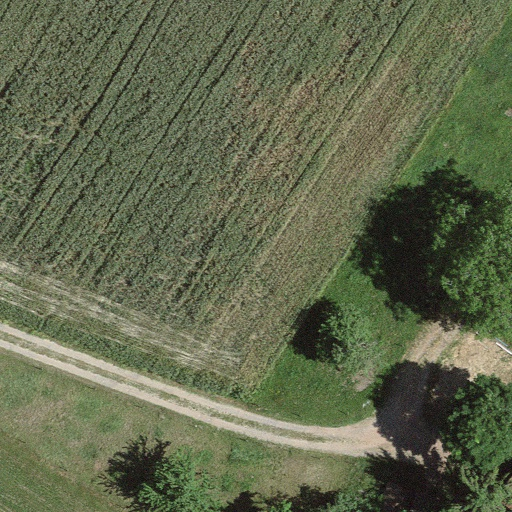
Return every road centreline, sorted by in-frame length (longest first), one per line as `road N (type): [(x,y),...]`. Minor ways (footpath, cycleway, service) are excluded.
road 1 (track): [(0,335),(310,440),(425,432)]
road 2 (track): [(402,434),(415,372),(454,321),(511,284)]
